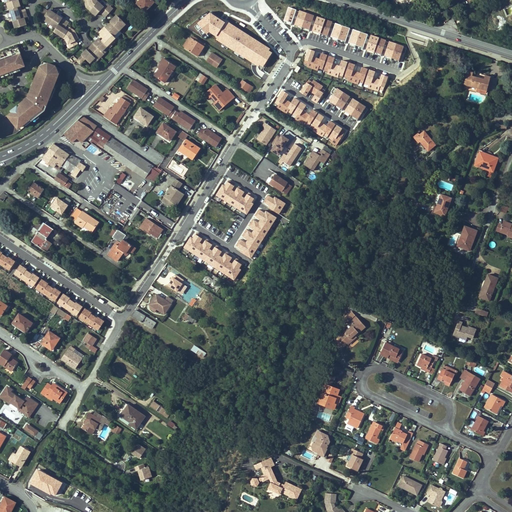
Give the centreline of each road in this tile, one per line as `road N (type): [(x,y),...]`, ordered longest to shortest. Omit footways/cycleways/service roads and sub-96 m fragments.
road 1 (secondary): [(511,53),(337,0)]
road 2 (residential): [(511,156),(459,312)]
road 3 (residential): [(119,316),(0,237)]
road 4 (residential): [(445,429),(449,402),(377,366),(367,368),(363,389)]
road 5 (residential): [(234,141),(118,65)]
road 6 (residential): [(257,105),(150,35)]
road 7 (residential): [(186,215),(119,316)]
